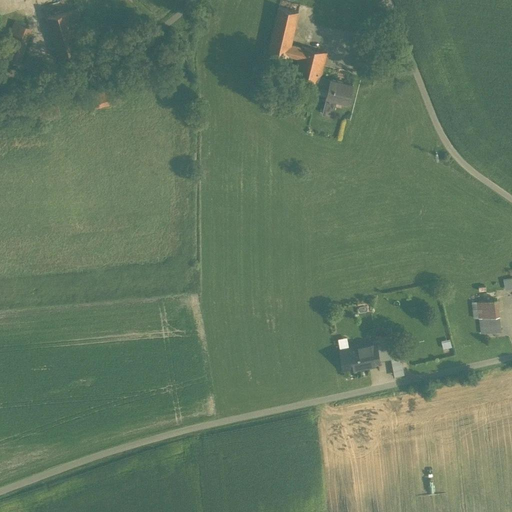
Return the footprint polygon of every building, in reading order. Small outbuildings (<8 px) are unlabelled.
[(298,11),(278,6),(268,51),(287,56),(290,44),(298,11)] [(76,8),(46,17),(57,55),(87,47),(87,45),(86,46),(87,46),(80,48),(72,19),(79,17),(76,8)] [(15,21),(2,57),(13,61),(25,25),(15,21)] [(374,39),(361,36),(353,67),(367,70),(374,39)] [(301,47),(290,44),(287,56),(298,58),(301,47)] [(326,52),(301,46),(301,47),(298,58),(293,79),(318,85),(320,77),(320,76),(326,52)] [(330,79),(320,77),(318,85),(328,87),(330,79)] [(352,84),(330,78),(330,79),(328,87),(321,112),(332,114),(336,99),(348,102),(352,84)] [(120,88),(91,95),(94,107),(123,100),(120,88)] [(58,105),(38,110),(40,119),(60,114),(58,105)] [(511,276),(502,278),(504,288),(511,287),(511,276)] [(497,299),(478,301),(479,317),(481,333),(501,331),(499,315),(498,315),(497,299)] [(456,319),(448,321),(453,338),(460,336),(456,319)] [(386,336),(372,339),(373,347),(375,357),(376,361),(390,358),(386,336)] [(364,344),(340,349),(343,369),(368,364),(367,358),(365,348),(364,344)] [(373,347),(365,348),(367,358),(375,357),(373,347)]
